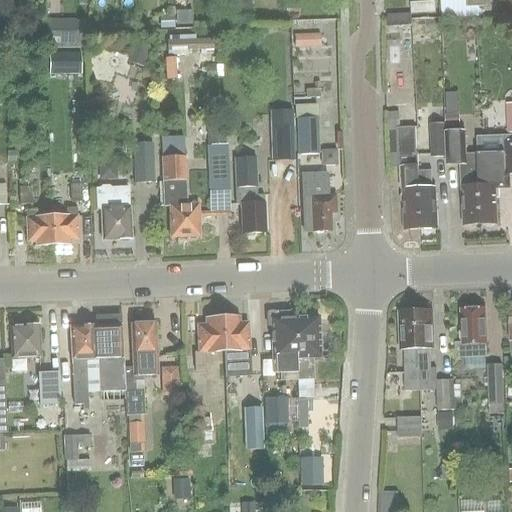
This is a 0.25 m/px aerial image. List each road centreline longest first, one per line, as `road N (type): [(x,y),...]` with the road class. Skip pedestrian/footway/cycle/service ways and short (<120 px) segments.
road 1 (residential): [(0,290),(369,274)]
road 2 (residential): [(369,274),(364,0)]
road 3 (residential): [(356,511),(369,274)]
road 4 (residential): [(369,274),(511,268)]
